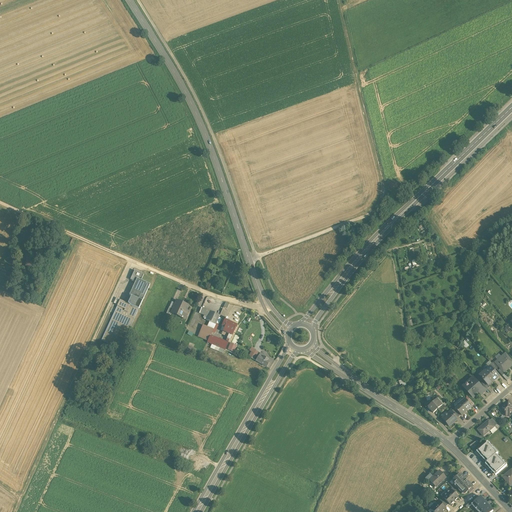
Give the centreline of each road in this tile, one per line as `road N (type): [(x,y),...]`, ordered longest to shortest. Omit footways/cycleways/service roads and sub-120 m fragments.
road 1 (track): [(0,202),(129,259),(21,498)]
road 2 (secondary): [(283,325),(267,307),(202,126),(132,0)]
road 3 (track): [(338,0),(381,201),(366,216),(249,260)]
road 4 (primary): [(289,344),(192,511)]
road 5 (primary): [(201,511),(296,350)]
road 6 (primary): [(417,198),(300,323)]
road 7 (primary): [(311,327),(417,198)]
road 8 (track): [(318,334),(387,250),(435,238)]
road 9 (unclassified): [(129,259),(259,308)]
road 10 (primary): [(417,198),(511,108)]
